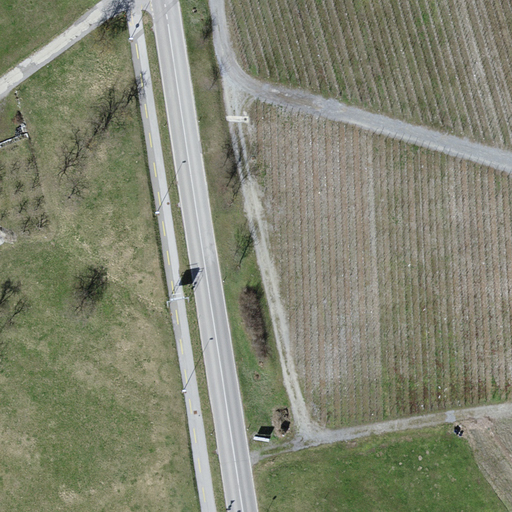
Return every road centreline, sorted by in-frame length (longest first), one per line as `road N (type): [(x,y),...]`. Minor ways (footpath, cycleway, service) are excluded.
road 1 (track): [(511,414),(311,442),(282,388),(231,81)]
road 2 (tertiary): [(243,511),(164,0)]
road 3 (track): [(220,0),(231,81),(511,165)]
